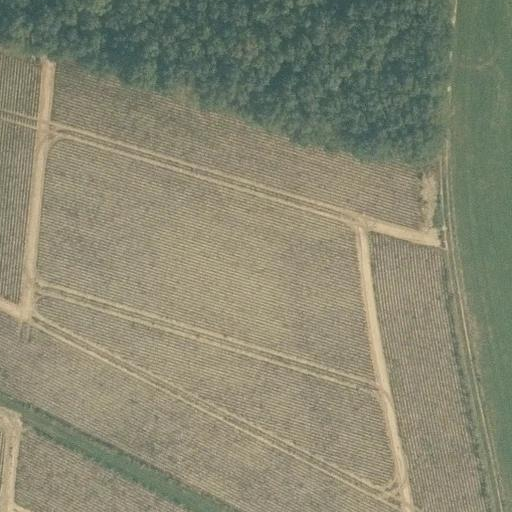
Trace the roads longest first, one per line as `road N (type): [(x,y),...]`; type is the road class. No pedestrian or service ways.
road 1 (track): [(454,0),(445,205),(497,511)]
road 2 (track): [(212,511),(0,403)]
